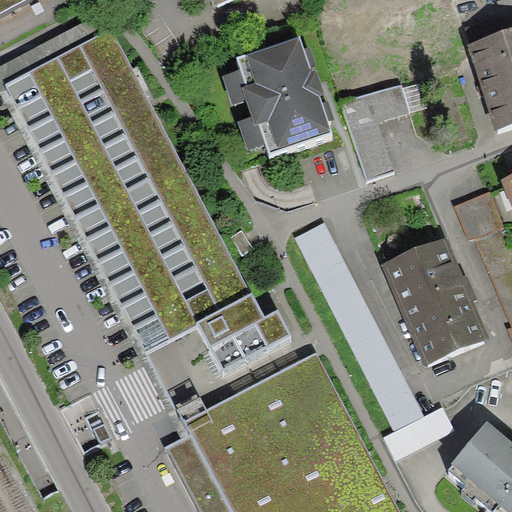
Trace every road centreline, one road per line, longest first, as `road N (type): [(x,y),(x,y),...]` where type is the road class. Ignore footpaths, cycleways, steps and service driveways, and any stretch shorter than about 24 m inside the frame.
road 1 (residential): [(511,140),(268,229)]
road 2 (residential): [(90,511),(0,339)]
